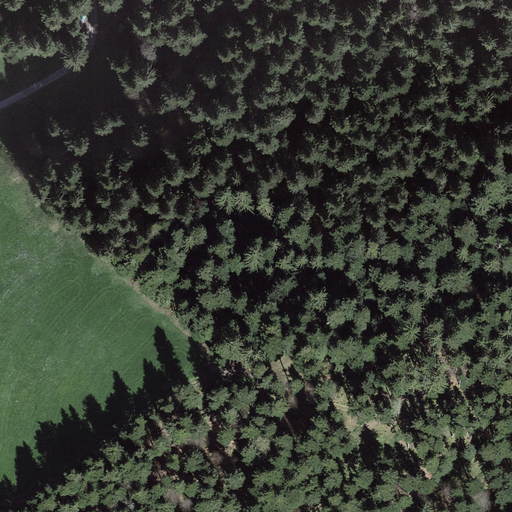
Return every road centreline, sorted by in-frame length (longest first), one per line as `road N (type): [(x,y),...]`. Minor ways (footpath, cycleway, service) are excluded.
road 1 (track): [(511,397),(359,411),(288,381),(207,380),(155,398),(13,511)]
road 2 (track): [(511,129),(479,179),(423,338),(439,358),(511,373)]
road 3 (track): [(0,106),(77,58),(92,0)]
